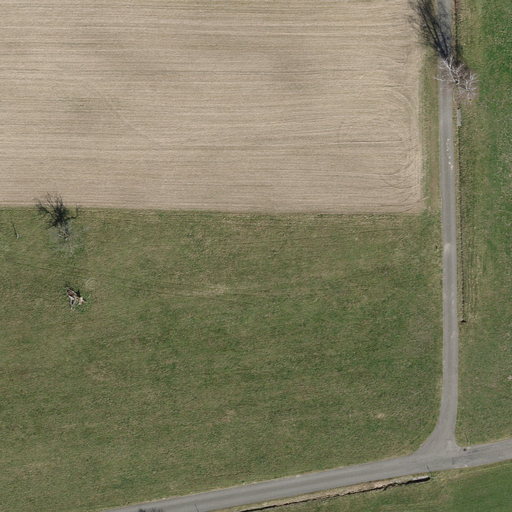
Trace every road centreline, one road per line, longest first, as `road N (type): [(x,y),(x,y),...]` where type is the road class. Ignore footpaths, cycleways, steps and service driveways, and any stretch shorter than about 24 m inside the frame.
road 1 (track): [(446,0),(450,460)]
road 2 (unclassified): [(158,511),(511,442)]
